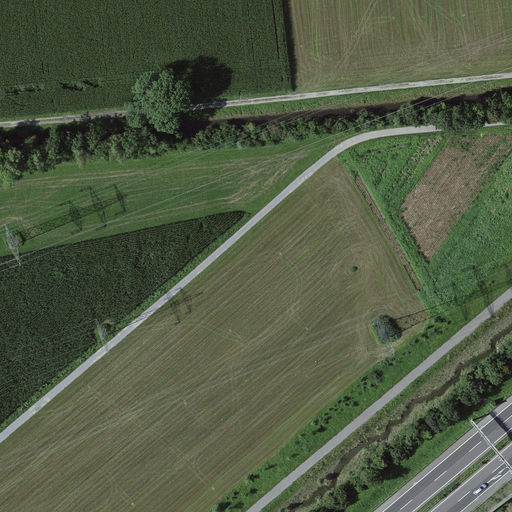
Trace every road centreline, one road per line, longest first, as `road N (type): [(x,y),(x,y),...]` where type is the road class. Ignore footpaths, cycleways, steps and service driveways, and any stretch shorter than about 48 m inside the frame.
road 1 (track): [(511,118),(388,130),(336,150),(0,440)]
road 2 (track): [(511,73),(0,125)]
road 3 (motorway): [(511,417),(400,511)]
